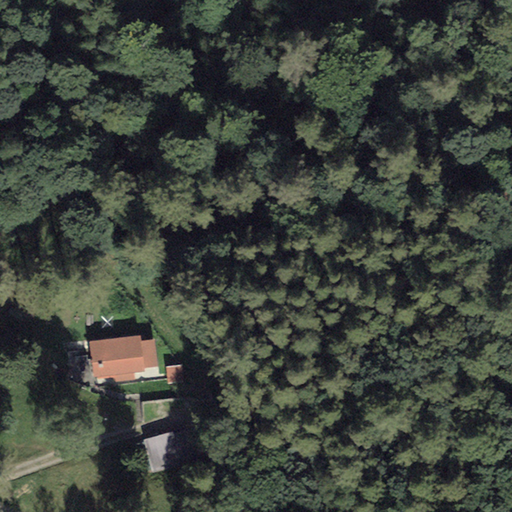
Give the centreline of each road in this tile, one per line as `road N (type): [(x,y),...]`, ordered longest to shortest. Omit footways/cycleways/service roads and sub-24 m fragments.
road 1 (track): [(70,209),(151,232),(301,214),(434,222),(480,245),(511,283)]
road 2 (track): [(0,143),(70,209),(194,361),(237,395)]
road 3 (track): [(237,395),(198,415),(0,476)]
road 4 (track): [(237,395),(312,502)]
